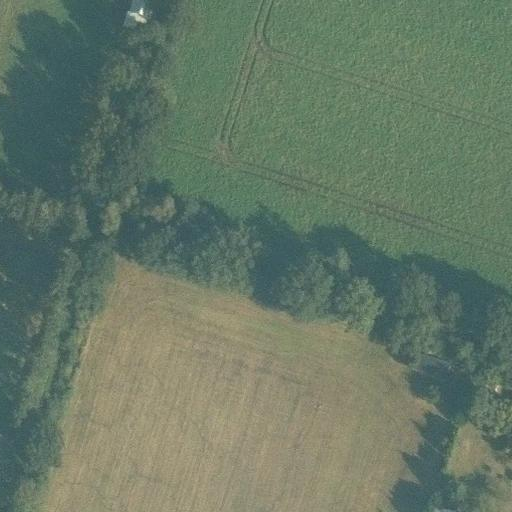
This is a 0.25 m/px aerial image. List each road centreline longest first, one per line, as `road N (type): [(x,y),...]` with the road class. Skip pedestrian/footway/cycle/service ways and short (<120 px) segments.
road 1 (track): [(0,188),(511,357)]
road 2 (track): [(13,511),(104,224)]
